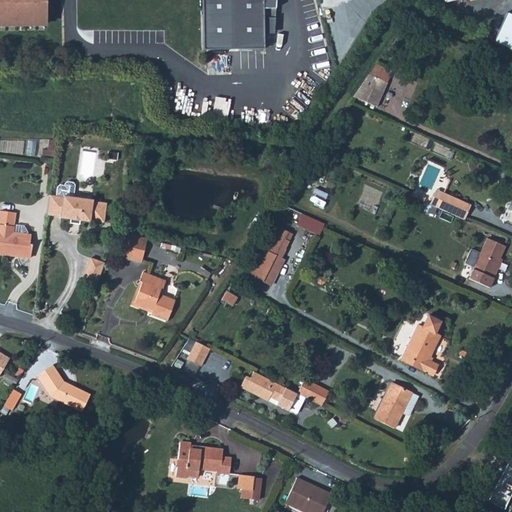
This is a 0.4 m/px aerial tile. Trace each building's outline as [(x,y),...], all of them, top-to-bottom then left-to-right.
[(0,0),(0,24),(47,24),(46,0),(0,0)] [(202,0),(203,50),(233,49),(264,49),(264,33),(263,19),(274,19),(274,0),(202,0)] [(511,14),(507,12),(494,42),(511,49),(511,14)] [(263,19),(264,33),(273,32),(274,19),(263,19)] [(363,73),(381,80),(386,70),(370,63),(363,73)] [(363,73),(348,95),(362,101),(372,105),(382,81),(381,80),(363,73)] [(59,190),(59,199),(65,200),(65,199),(75,200),(77,188),(75,186),(69,185),(67,187),(67,189),(62,189),(59,190)] [(316,188),(311,201),(324,206),(329,194),(316,188)] [(437,190),(430,204),(465,220),(471,205),(437,190)] [(59,199),(52,199),(50,217),(63,219),(63,220),(78,221),(92,223),(93,222),(106,224),(108,205),(95,203),(95,202),(75,200),(65,199),(65,200),(59,199)] [(4,214),(2,239),(19,240),(35,239),(35,238),(16,236),(18,216),(4,214)] [(270,225),(264,237),(280,245),(282,240),(278,238),(282,231),(281,230),(270,225)] [(142,239),(132,236),(128,260),(144,264),(148,245),(141,243),(142,239)] [(280,245),(264,237),(258,249),(256,248),(243,273),(250,277),(258,280),(270,255),(273,257),(280,245)] [(19,240),(2,239),(0,253),(0,256),(15,258),(15,256),(20,256),(23,259),(34,260),(35,254),(36,247),(34,246),(34,245),(35,239),(19,240)] [(488,240),(470,280),(490,289),(497,272),(496,271),(506,248),(488,240)] [(270,255),(258,280),(265,284),(277,259),(273,257),(270,255)] [(92,263),(86,282),(100,285),(106,265),(93,261),(92,261),(92,263)] [(142,283),(143,283),(145,284),(138,304),(156,311),(155,313),(154,315),(159,317),(171,321),(178,302),(162,295),(164,289),(166,290),(169,283),(155,277),(146,274),(145,275),(142,283)] [(100,285),(86,282),(84,285),(98,290),(100,285)] [(226,292),(223,301),(235,305),(238,296),(226,292)] [(401,360),(433,376),(438,366),(429,361),(440,337),(435,334),(441,322),(429,315),(422,328),(418,326),(401,360)] [(210,350),(196,343),(188,361),(201,367),(210,350)] [(61,381),(50,365),(34,375),(48,396),(79,412),(87,395),(70,386),(69,388),(63,385),(64,383),(61,381)] [(281,385),(254,372),(250,379),(247,378),(242,387),(265,399),(266,397),(271,400),(273,398),(280,401),(278,405),(289,411),(298,393),(287,388),(281,385)] [(298,393),(322,405),(329,391),(305,379),(298,393)] [(391,384),(378,411),(398,422),(412,394),(391,384)] [(398,422),(378,411),(375,419),(395,429),(398,422)] [(172,465),(172,467),(184,473),(193,475),(194,466),(212,469),(213,455),(217,456),(218,448),(196,445),(196,448),(186,447),(186,444),(186,442),(175,440),(173,457),(183,459),(182,466),(172,465)] [(511,453),(510,457),(495,487),(488,499),(504,508),(506,504),(511,493),(511,453)] [(213,455),(212,469),(212,470),(224,472),(226,457),(217,456),(213,455)] [(173,457),(172,465),(182,466),(183,459),(173,457)] [(184,473),(172,467),(171,474),(182,475),(182,473),(184,473)] [(233,472),(232,486),(247,487),(248,474),(233,472)] [(281,504),(287,507),(289,503),(305,511),(319,511),(321,510),(322,509),(328,496),(315,490),(314,491),(310,489),(310,487),(294,479),(281,504)] [(305,511),(289,503),(287,507),(297,511),(296,511),(305,511)]
